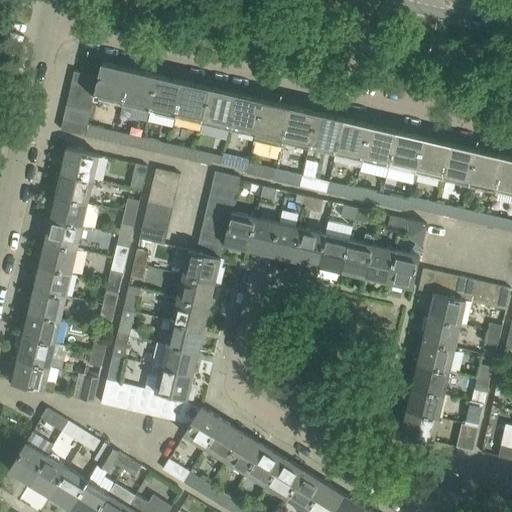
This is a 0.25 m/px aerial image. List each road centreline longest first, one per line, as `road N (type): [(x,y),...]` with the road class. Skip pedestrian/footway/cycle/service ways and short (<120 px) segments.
road 1 (residential): [(511,127),(52,23)]
road 2 (residential): [(432,511),(246,399),(237,372),(263,259)]
road 3 (residential): [(0,252),(52,23)]
